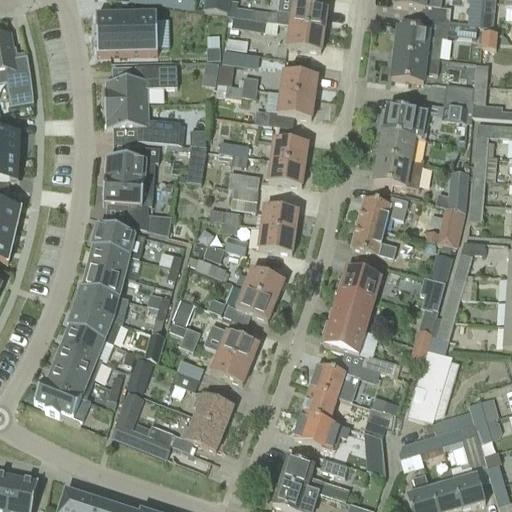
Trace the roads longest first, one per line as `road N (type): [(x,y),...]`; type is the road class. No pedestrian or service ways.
road 1 (residential): [(361,0),(314,279),(236,511)]
road 2 (residential): [(0,413),(50,316),(72,250),(83,145),(66,0)]
road 3 (residential): [(0,428),(67,465),(202,511)]
